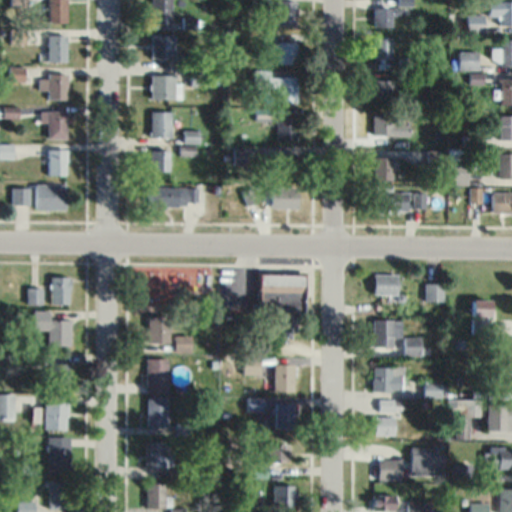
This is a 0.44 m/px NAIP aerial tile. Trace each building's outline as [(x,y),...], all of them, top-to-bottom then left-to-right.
[(65,0),(47,0),(48,21),(66,21),(65,0)] [(149,0),(149,21),(170,21),(169,0),(149,0)] [(295,26),(294,0),(275,0),(276,26),(295,26)] [(511,23),(511,0),(485,0),(486,15),(497,15),(497,24),(511,23)] [(372,26),(392,26),(392,7),(372,6),(372,26)] [(463,31),(482,31),(482,14),(463,14),(463,31)] [(47,33),(47,60),(65,60),(65,33),(47,33)] [(149,58),(173,58),(173,34),(149,34),(149,58)] [(372,58),(390,58),(390,36),(372,36),(372,58)] [(499,47),(489,47),(489,64),(511,63),(511,37),(499,38),(499,47)] [(295,41),(273,41),(273,63),(295,63),(295,41)] [(454,68),(475,68),(475,51),(454,51),(454,68)] [(396,57),(396,70),(412,70),(412,57),(396,57)] [(204,70),(188,70),(188,84),(204,84),(204,70)] [(65,98),(65,73),(46,73),(46,81),(39,81),(39,87),(46,87),(46,98),(65,98)] [(172,74),(149,74),(149,99),(179,99),(179,84),(172,84),(172,74)] [(295,76),(272,76),(272,101),(295,101),(295,76)] [(511,103),(511,77),(497,77),(497,104),(511,103)] [(372,79),(372,98),(392,98),(392,91),(405,91),(405,79),(372,79)] [(45,109),(45,138),(65,138),(65,109),(45,109)] [(149,110),(149,136),(169,136),(169,110),(149,110)] [(408,135),(408,123),(391,123),(391,113),(371,113),(371,135),(408,135)] [(511,114),(496,114),(496,139),(511,139),(511,114)] [(274,140),(295,140),(295,115),(274,115),(274,140)] [(180,142),(196,142),(196,130),(180,130),(180,142)] [(12,143),(0,142),(0,157),(12,158),(12,143)] [(231,146),(231,164),(249,164),(249,146),(231,146)] [(46,174),(65,174),(65,148),(46,148),(46,174)] [(168,150),(149,150),(149,170),(168,170),(168,150)] [(295,151),(275,151),(275,178),(295,178),(295,151)] [(511,177),(511,152),(495,152),(495,178),(511,177)] [(391,155),(372,155),(372,181),(391,181),(391,155)] [(467,183),(467,160),(448,160),(448,183),(467,183)] [(34,209),(65,209),(65,184),(34,184),(34,209)] [(297,186),(270,186),(270,208),(297,208),(297,186)] [(28,187),(9,187),(9,204),(28,204),(28,187)] [(147,206),(196,206),(196,187),(147,187),(147,206)] [(372,209),(408,209),(408,190),(372,190),(372,209)] [(511,190),(491,191),(491,212),(511,212),(511,190)] [(414,205),(422,205),(423,193),(416,192),(414,205)] [(304,274),(258,273),(258,315),(283,315),(283,334),(296,334),(297,313),(304,313),(304,274)] [(397,273),(372,273),(372,294),(397,294),(397,273)] [(69,276),(49,276),(49,304),(69,304),(69,276)] [(443,301),(443,282),(424,282),(424,301),(443,301)] [(492,299),(470,299),(470,317),(470,334),(490,334),(490,317),(492,317),(492,299)] [(32,330),(45,330),(45,345),(69,345),(69,320),(48,320),(48,310),(32,310),(32,330)] [(169,316),(147,316),(147,341),(169,341),(169,316)] [(400,319),(372,319),(372,345),(392,345),(392,336),(400,336),(400,319)] [(174,351),(190,351),(190,335),(174,335),(174,351)] [(420,355),(420,336),(403,336),(403,355),(420,355)] [(146,358),(146,391),(167,391),(167,358),(146,358)] [(68,386),(68,363),(48,363),(48,386),(68,386)] [(273,390),(294,390),(294,363),(273,363),(273,390)] [(371,390),(402,390),(402,365),(371,365),(371,390)] [(441,382),(423,382),(423,397),(441,397),(441,382)] [(0,417),(12,418),(12,393),(0,393),(0,417)] [(246,399),(248,410),(262,408),(259,396),(246,399)] [(146,425),(166,425),(166,397),(146,397),(146,425)] [(393,399),(375,399),(375,411),(393,411),(393,399)] [(66,402),(42,402),(42,428),(66,428),(66,402)] [(273,403),(273,428),(294,428),(294,403),(273,403)] [(511,403),(485,403),(485,429),(511,428),(511,403)] [(371,416),(371,434),(394,434),(394,416),(371,416)] [(468,438),(468,416),(450,416),(450,438),(468,438)] [(69,436),(45,436),(45,472),(69,472),(69,436)] [(163,441),(143,441),(144,466),(172,466),(172,453),(163,454),(163,441)] [(287,444),(267,444),(267,461),(287,461),(287,444)] [(490,468),(511,467),(511,446),(490,447),(490,468)] [(400,478),(400,459),(377,459),(377,478),(400,478)] [(267,476),(267,466),(252,466),(252,476),(267,476)] [(67,479),(47,479),(47,508),(67,508),(67,479)] [(165,482),(144,482),(144,507),(165,507),(165,482)] [(294,511),(294,485),(271,485),(271,511),(294,511)] [(499,511),(511,511),(511,487),(499,488),(499,511)] [(372,509),(396,509),(396,494),(372,494),(372,509)] [(32,511),(32,500),(14,500),(13,511),(32,511)] [(432,500),(407,500),(407,511),(432,511),(432,500)]
